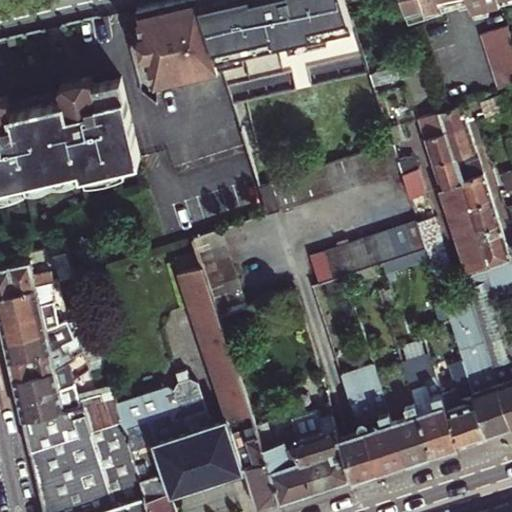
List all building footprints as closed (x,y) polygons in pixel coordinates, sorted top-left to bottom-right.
[(210,54),(193,0),(156,0),(148,2),(133,5),(149,79),(213,64),(212,62),(210,54)] [(193,0),(210,54),(236,48),(282,38),(321,29),(348,23),(342,2),(340,0),(193,0)] [(442,5),(440,0),(405,0),(411,15),(442,5)] [(511,30),(509,23),(481,32),(499,85),(511,79),(511,30)] [(282,38),(284,46),(322,37),(321,29),(282,38)] [(210,54),(212,62),(238,56),(236,48),(210,54)] [(78,162),(80,171),(134,158),(150,155),(130,73),(92,82),(90,74),(57,82),(59,89),(7,101),(5,94),(0,95),(0,189),(25,184),(23,175),(78,162)] [(482,101),(487,114),(507,107),(503,95),(482,101)] [(462,111),(459,101),(438,109),(436,110),(442,129),(465,121),(462,111)] [(451,155),(442,129),(436,110),(417,117),(423,134),(432,160),(451,155)] [(469,133),(465,121),(442,129),(451,155),(474,147),(469,133)] [(395,125),(385,128),(390,144),(399,170),(414,166),(410,153),(405,154),(395,125)] [(296,175),(284,179),(283,180),(269,185),(278,211),(292,206),(305,202),(319,197),(332,193),(343,189),(356,185),(371,180),(385,175),(399,170),(390,144),(376,148),(361,154),(347,158),(334,163),(323,166),(310,171),(296,175)] [(478,158),(474,147),(451,155),(459,178),(482,171),(478,158)] [(459,178),(451,155),(432,160),(436,174),(439,184),(459,178)] [(23,175),(25,184),(0,189),(0,199),(5,199),(13,197),(20,195),(30,191),(28,184),(34,182),(34,184),(41,184),(48,184),(55,182),(61,178),(68,179),(74,178),(79,177),(84,174),(95,171),(96,175),(103,175),(112,175),(119,174),(127,171),(136,167),(134,158),(80,171),(78,162),(23,175)] [(422,189),(414,166),(399,170),(407,194),(422,189)] [(486,183),(482,171),(459,178),(467,204),(490,197),(486,183)] [(511,171),(502,175),(505,186),(511,184),(511,171)] [(467,204),(459,178),(439,184),(444,198),(448,210),(467,204)] [(430,215),(422,189),(407,194),(415,219),(430,215)] [(495,210),(490,197),(467,204),(475,228),(498,221),(495,210)] [(475,228),(467,204),(448,210),(452,224),(456,234),(475,228)] [(438,239),(430,215),(415,219),(416,220),(424,246),(429,243),(438,239)] [(370,265),(382,261),(383,261),(396,256),(410,251),(424,246),(416,220),(401,225),(388,230),(374,235),(361,239),(348,244),(334,248),(321,253),(308,258),(316,283),(330,279),(343,274),(345,274),(357,270),(370,265)] [(502,233),(498,221),(475,228),(483,253),(506,246),(502,233)] [(483,253),(475,228),(456,234),(459,245),(463,259),(483,253)] [(229,269),(225,257),(221,244),(217,231),(191,240),(195,252),(200,266),(204,277),(208,290),(213,302),(217,314),(241,306),(237,294),(233,282),(229,269)] [(450,276),(438,239),(429,243),(424,246),(428,258),(436,280),(450,276)] [(63,244),(50,247),(53,256),(66,253),(63,244)] [(410,251),(396,256),(383,261),(382,261),(385,272),(428,258),(424,246),(410,251)] [(506,246),(483,253),(463,259),(465,265),(467,271),(511,258),(509,252),(506,246)] [(75,279),(74,277),(66,253),(53,256),(61,282),(75,279)] [(443,302),(462,358),(486,432),(501,427),(511,423),(511,338),(497,292),(511,287),(511,262),(511,258),(467,271),(462,272),(469,294),(443,302)] [(0,293),(35,287),(29,260),(0,265),(0,293)] [(217,314),(213,302),(208,290),(204,277),(200,266),(178,273),(226,414),(233,412),(250,407),(248,402),(238,371),(228,341),(231,340),(228,330),(223,331),(217,314)] [(83,302),(75,279),(61,282),(69,307),(83,302)] [(0,319),(40,311),(35,287),(0,293),(0,319)] [(88,320),(83,302),(69,307),(74,323),(80,322),(88,320)] [(0,328),(0,331),(3,340),(44,331),(40,311),(0,319),(0,328)] [(92,334),(88,320),(80,322),(85,335),(92,334)] [(420,327),(425,339),(435,335),(432,323),(420,327)] [(5,351),(7,359),(48,349),(44,331),(3,340),(5,351)] [(98,350),(92,334),(85,335),(78,337),(84,355),(98,350)] [(48,349),(7,359),(10,370),(12,379),(53,370),(48,349)] [(103,364),(98,350),(84,355),(89,370),(103,364)] [(458,442),(441,391),(429,352),(417,356),(421,367),(406,372),(432,450),(445,446),(458,442)] [(353,385),(379,467),(392,463),(405,459),(380,380),(371,354),(344,363),(350,382),(353,385)] [(486,432),(462,358),(447,363),(454,387),(441,391),(458,442),(472,437),(486,432)] [(344,363),(338,365),(359,428),(373,469),(375,468),(379,467),(353,385),(350,382),(344,363)] [(103,364),(89,370),(93,385),(108,380),(103,364)] [(257,365),(238,371),(248,402),(267,396),(257,365)] [(15,391),(16,397),(57,389),(53,370),(12,379),(15,391)] [(406,372),(380,380),(405,459),(420,454),(432,450),(406,372)] [(207,478),(225,472),(242,467),(235,445),(224,415),(208,420),(195,380),(189,377),(175,381),(172,387),(165,384),(114,398),(119,414),(130,449),(153,442),(170,490),(207,478)] [(108,380),(93,385),(83,388),(86,402),(112,394),(108,380)] [(18,406),(21,416),(57,409),(60,403),(57,389),(16,397),(18,406)] [(255,423),(265,420),(273,417),(269,403),(267,396),(248,402),(250,407),(252,414),(255,423)] [(284,414),(279,400),(269,403),(273,417),(284,414)] [(57,409),(21,416),(43,511),(150,511),(130,449),(119,414),(87,423),(80,405),(57,409)] [(252,414),(250,407),(233,412),(235,420),(252,414)] [(294,441),(310,489),(331,482),(353,475),(340,434),(334,410),(319,415),(317,407),(293,415),(300,436),(294,441)] [(255,423),(257,431),(280,499),(297,493),(310,489),(294,441),(286,443),(283,435),(271,439),(265,420),(255,423)] [(280,499),(257,431),(248,434),(246,428),(240,430),(244,442),(235,445),(242,467),(256,506),(260,505),(280,499)] [(340,434),(353,475),(373,469),(359,428),(340,434)] [(153,442),(130,449),(150,511),(176,511),(170,490),(153,442)]
